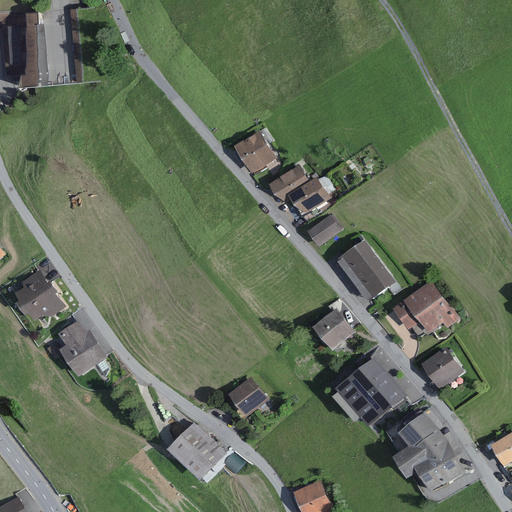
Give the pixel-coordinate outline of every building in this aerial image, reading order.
[(87,83),(80,7),(46,10),(47,23),(4,27),(9,77),(24,76),(25,88),(87,83)] [(0,27),(4,27),(47,23),(46,10),(0,14),(0,27)] [(281,157),(263,131),(240,147),(248,160),(251,158),(260,171),(281,157)] [(296,198),(315,184),(302,167),(279,184),(291,201),(296,198)] [(323,178),(315,184),(296,198),(309,217),(336,198),(329,186),(323,178)] [(333,183),(329,186),(336,198),(341,195),(333,183)] [(343,228),(332,214),(312,230),(323,244),(343,228)] [(388,261),(372,240),(351,255),(367,277),(388,261)] [(0,263),(10,257),(0,241),(0,263)] [(388,261),(367,277),(382,296),(403,281),(388,261)] [(54,320),(70,308),(62,297),(66,294),(59,284),(55,287),(43,271),(27,283),(33,292),(28,296),(46,320),(51,316),(54,320)] [(465,321),(435,283),(402,309),(422,334),(433,333),(448,322),(454,329),(465,321)] [(363,331),(341,308),(321,327),(343,351),(363,331)] [(114,360),(84,321),(67,335),(75,345),(68,351),(89,379),(114,360)] [(468,373),(452,349),(427,365),(436,378),(441,375),(448,386),(468,373)] [(409,411),(381,376),(377,379),(369,368),(337,394),(361,424),(368,419),(379,434),(409,411)] [(276,401),(255,377),(235,394),(256,418),(276,401)] [(470,470),(427,412),(405,428),(418,445),(405,455),(420,476),(427,470),(442,490),(470,470)] [(235,454),(200,424),(178,449),(213,480),(235,454)] [(511,435),(497,445),(511,466),(511,465),(511,435)] [(336,511),(340,510),(324,481),(300,493),(310,511),(336,511)] [(32,511),(24,500),(4,511),(32,511)]
